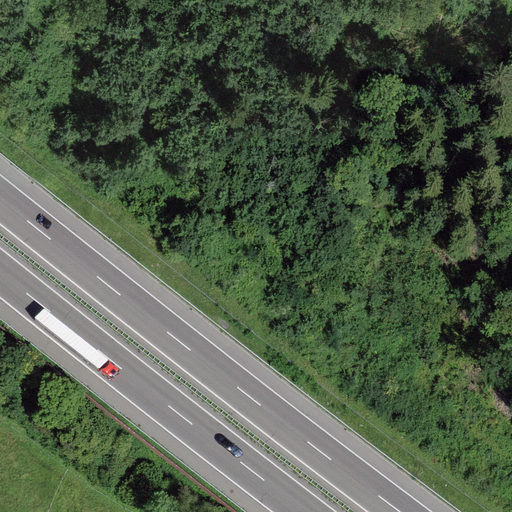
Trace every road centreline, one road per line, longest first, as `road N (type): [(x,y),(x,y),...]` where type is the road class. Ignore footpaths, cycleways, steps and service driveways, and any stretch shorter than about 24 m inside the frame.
road 1 (motorway): [(402,511),(0,197)]
road 2 (motorway): [(0,273),(303,511)]
